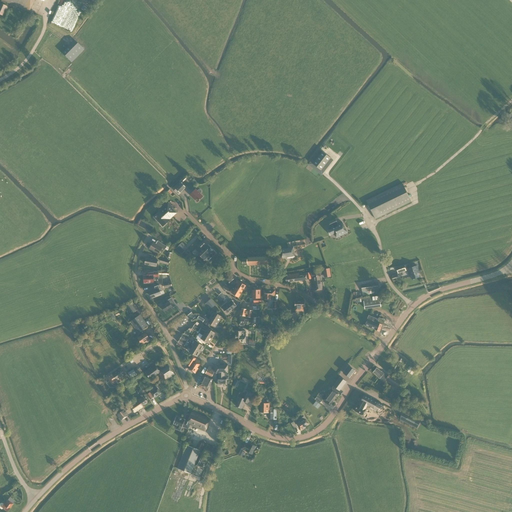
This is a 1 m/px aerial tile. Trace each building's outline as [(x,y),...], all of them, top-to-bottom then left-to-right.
[(0,0),(2,0),(0,3),(0,14),(3,16),(6,9),(6,10),(7,7),(7,6),(6,6),(7,3),(29,12),(34,0),(0,0)] [(75,40),(62,53),(71,62),(84,48),(75,40)] [(323,152),(313,164),(321,170),(331,158),(323,152)] [(174,187),(172,189),(174,191),(176,189),(180,193),(186,187),(180,182),(174,187)] [(375,219),(412,202),(403,183),(366,201),(375,219)] [(193,198),(193,197),(198,202),(203,196),(195,189),(190,195),(193,198)] [(161,211),(158,214),(155,217),(163,226),(170,220),(169,219),(176,213),(168,204),(161,210),(161,211)] [(337,238),(348,232),(343,223),(337,225),(336,223),(338,223),(336,219),(329,222),(331,226),(332,225),(333,227),(332,228),(332,229),(328,231),(330,235),(335,233),(337,238)] [(159,254),(162,249),(164,250),(167,247),(158,241),(156,244),(153,243),(150,248),(159,254)] [(201,249),(202,249),(203,250),(197,256),(205,264),(216,253),(204,241),(198,246),(201,249)] [(188,248),(183,242),(177,248),(182,254),(188,248)] [(295,257),(293,248),(280,250),(281,258),(287,257),(288,259),(295,257)] [(254,265),(255,265),(254,265),(257,265),(260,265),(263,265),(266,264),(266,265),(267,265),(266,264),(269,263),(270,263),(270,262),(269,262),(269,259),(270,258),(269,258),(266,257),(266,256),(265,257),(263,257),(263,256),(262,256),(263,257),(260,257),(260,256),(260,257),(257,257),(254,257),(251,257),(249,258),(249,257),(248,257),(248,258),(247,258),(247,259),(243,259),(243,264),(248,264),(248,265),(248,266),(249,266),(249,265),(251,265),(251,266),(252,266),(252,265),(254,265)] [(150,259),(146,258),(145,264),(149,265),(156,267),(158,260),(150,259)] [(419,277),(418,273),(420,272),(417,266),(411,268),(409,264),(404,265),(396,267),(398,273),(406,271),(406,270),(407,269),(409,276),(411,275),(412,279),(419,277)] [(323,290),(322,282),(321,282),(320,278),(320,276),(321,276),(325,275),(325,277),(330,276),(329,268),(324,269),(324,272),(320,272),(311,273),(314,291),(320,290),(323,290)] [(159,284),(158,272),(147,272),(147,276),(144,276),(144,283),(154,283),(154,284),(159,284)] [(286,275),(286,277),(286,278),(286,283),(311,279),(310,273),(299,274),(299,273),(286,275)] [(237,284),(235,287),(242,292),(246,286),(240,282),(239,282),(237,280),(235,283),(237,284)] [(361,285),(362,292),(379,289),(378,283),(361,285)] [(150,292),(152,298),(161,295),(160,292),(162,291),(160,285),(153,287),(154,290),(150,292)] [(238,298),(242,292),(235,287),(234,286),(231,290),(231,289),(229,292),(232,294),(238,298)] [(264,296),(265,296),(265,300),(268,300),(271,300),(271,297),(275,297),(275,291),(264,290),(264,296)] [(169,302),(161,306),(165,312),(173,308),(171,305),(174,303),(171,298),(168,300),(169,302)] [(206,303),(211,309),(216,305),(211,299),(206,303)] [(364,301),(365,308),(381,306),(380,299),(364,301)] [(227,302),(221,307),(227,313),(236,306),(232,300),(228,303),(227,302)] [(295,301),(295,311),(303,311),(303,307),(305,307),(305,301),(295,301)] [(138,310),(133,303),(127,307),(132,314),(138,310)] [(240,315),(251,318),(253,311),(242,308),(240,315)] [(188,316),(192,321),(196,317),(192,312),(188,316)] [(208,313),(207,315),(219,322),(222,317),(214,312),(212,315),(208,313)] [(141,314),(131,321),(139,333),(140,333),(142,336),(138,338),(142,344),(146,341),(148,343),(151,341),(150,339),(143,330),(149,326),(141,314)] [(215,327),(219,322),(207,315),(205,317),(210,319),(207,323),(215,327)] [(379,318),(378,321),(368,317),(365,325),(375,329),(375,330),(380,332),(382,325),(383,325),(385,320),(379,318)] [(201,329),(200,331),(212,339),(215,333),(207,328),(205,331),(201,329)] [(209,344),(212,339),(200,331),(199,333),(203,335),(201,339),(209,344)] [(236,342),(246,343),(246,331),(236,331),(236,342)] [(188,341),(186,343),(189,344),(201,351),(202,352),(204,349),(202,348),(204,346),(196,341),(194,340),(193,341),(191,343),(190,342),(191,341),(188,340),(188,341)] [(189,344),(187,346),(191,349),(189,352),(197,357),(201,351),(189,344)] [(189,370),(195,373),(198,369),(197,368),(200,364),(195,361),(197,358),(193,356),(187,365),(191,367),(189,370)] [(152,368),(151,368),(145,372),(150,379),(158,374),(159,373),(160,374),(159,375),(164,382),(175,375),(168,365),(160,370),(157,365),(152,368)] [(216,378),(217,378),(217,384),(227,385),(227,378),(225,378),(225,377),(228,377),(228,365),(216,365),(216,373),(217,373),(216,378)] [(211,377),(212,377),(214,372),(213,372),(215,369),(209,366),(206,373),(205,373),(201,380),(202,380),(199,385),(208,389),(213,380),(210,379),(211,377)] [(343,373),(350,378),(355,371),(348,366),(343,373)] [(118,383),(127,377),(121,367),(111,373),(112,374),(107,377),(112,385),(117,382),(118,383)] [(381,371),(381,372),(377,368),(373,372),(377,376),(380,379),(380,378),(384,381),(385,379),(388,376),(384,374),(381,371)] [(128,373),(132,379),(137,375),(134,370),(134,369),(128,373)] [(388,376),(385,379),(398,389),(402,382),(390,373),(388,376)] [(321,398),(324,400),(331,405),(339,394),(338,393),(347,382),(340,377),(332,388),(332,389),(327,395),(324,394),(321,398)] [(154,398),(161,393),(158,388),(151,393),(150,392),(147,394),(151,400),(154,398)] [(238,397),(240,397),(236,406),(242,409),(245,402),(249,403),(251,398),(240,393),(238,397)] [(365,395),(359,405),(358,404),(355,411),(363,415),(366,409),(367,406),(375,409),(378,403),(365,395)] [(139,401),(130,407),(134,413),(143,407),(142,406),(147,402),(143,397),(138,400),(139,401)] [(269,413),(269,419),(272,419),(273,409),(273,407),(269,407),(269,403),(261,403),(261,407),(260,407),(260,413),(269,413)] [(122,420),(128,416),(124,410),(118,415),(122,420)] [(421,420),(402,411),(405,412),(401,420),(400,419),(400,420),(417,428),(421,420)] [(176,428),(177,429),(179,431),(180,430),(182,428),(182,427),(185,429),(186,427),(189,429),(190,426),(205,432),(210,420),(192,412),(188,422),(185,421),(185,420),(176,416),(173,424),(177,426),(176,428)] [(296,423),(301,430),(304,428),(304,427),(309,424),(304,416),(298,420),(299,421),(296,423)] [(242,449),(246,452),(252,455),(256,447),(255,447),(255,446),(254,445),(253,446),(250,444),(249,447),(247,446),(248,445),(244,444),(242,449)] [(187,445),(177,469),(190,474),(200,451),(187,445)] [(3,509),(6,511),(7,511),(10,509),(9,508),(15,501),(10,498),(5,504),(4,504),(3,504),(2,503),(0,504),(0,508),(2,510),(3,509)]
